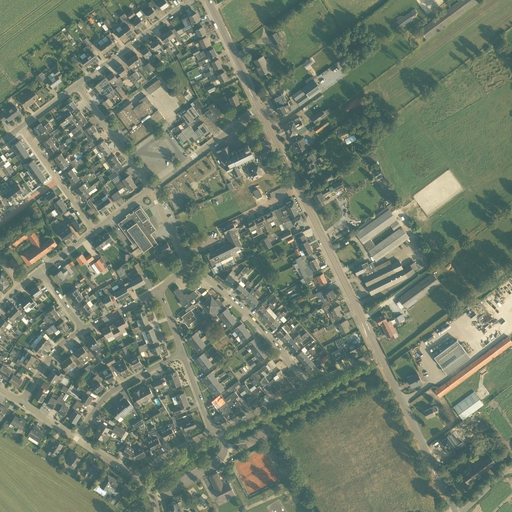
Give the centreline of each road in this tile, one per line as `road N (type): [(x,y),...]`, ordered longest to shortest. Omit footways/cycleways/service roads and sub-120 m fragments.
road 1 (tertiary): [(378,354),(279,149)]
road 2 (tertiary): [(455,511),(378,354)]
road 3 (residential): [(311,385),(190,264)]
road 4 (track): [(511,272),(384,366)]
road 5 (residential): [(78,84),(191,0)]
road 6 (residential): [(78,437),(120,383),(182,353)]
